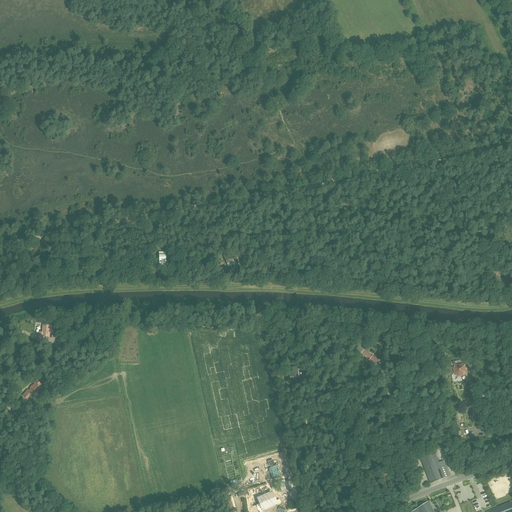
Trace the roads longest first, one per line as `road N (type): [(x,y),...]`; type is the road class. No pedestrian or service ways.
road 1 (track): [(511,303),(234,288),(96,289),(0,303)]
road 2 (track): [(0,245),(461,157)]
road 3 (track): [(34,335),(9,333),(1,365),(23,468),(60,511)]
road 4 (unclassified): [(369,511),(511,459)]
road 5 (track): [(308,463),(365,446),(391,406),(383,368)]
road 6 (track): [(307,511),(304,381)]
